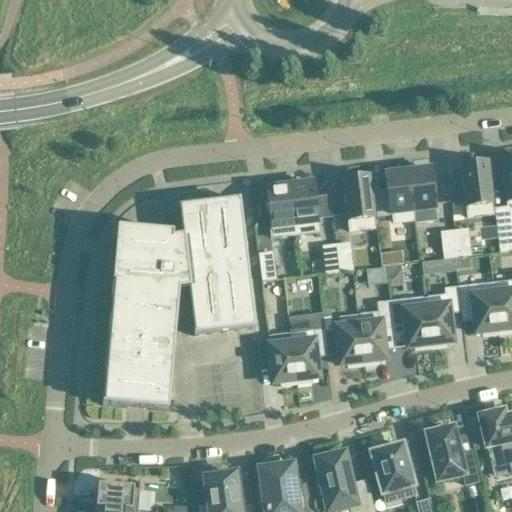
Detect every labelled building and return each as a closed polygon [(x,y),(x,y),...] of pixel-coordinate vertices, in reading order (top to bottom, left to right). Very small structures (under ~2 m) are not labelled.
[(511,161),(502,162),(508,210),(494,212),(499,255),(511,253),(511,234),(510,221),(511,220),(511,161)] [(486,164),(462,167),(468,219),(492,216),(486,164)] [(431,171),(407,174),(412,214),(413,214),(435,211),(431,171)] [(412,214),(407,174),(384,176),(389,217),(392,216),(394,225),(414,222),(413,214),(412,214)] [(367,178),(343,181),(350,233),(374,231),(367,178)] [(312,185),(289,188),(295,237),(318,234),(312,185)] [(295,237),(289,188),(266,190),(271,239),(295,237)] [(239,202),(180,209),(178,209),(182,240),(172,241),(172,236),(125,232),(122,267),(114,266),(101,407),(168,413),(178,294),(188,292),(193,338),(254,330),(239,202)] [(467,232),(454,233),(457,260),(470,258),(467,232)] [(457,260),(454,233),(441,235),(444,262),(455,260),(457,260)] [(349,246),(335,248),(339,274),(352,273),(349,246)] [(339,274),(335,248),(322,249),(325,276),(339,274)] [(389,268),(387,254),(379,255),(381,269),(389,268)] [(275,282),(271,255),(258,257),(261,283),(275,282)] [(455,260),(444,262),(445,275),(457,273),(455,260)] [(511,276),(511,283),(491,286),(498,337),(511,334),(511,275),(511,276)] [(498,337),(491,286),(458,290),(461,315),(472,314),(475,335),(482,335),(483,338),(498,337)] [(445,297),(424,300),(430,351),(445,349),(445,345),(452,344),(449,316),(461,315),(458,290),(444,291),(445,297)] [(430,351),(424,300),(390,304),(393,330),(405,328),(407,350),(414,349),(415,353),(430,351)] [(357,317),(358,327),(363,368),(378,366),(377,363),(385,362),(381,331),(393,330),(390,304),(377,305),(378,315),(357,317)] [(330,319),(322,320),(324,334),(332,333),(330,319)] [(363,368),(358,327),(336,330),(340,367),(347,366),(348,370),(363,368)] [(317,380),(315,359),(327,357),(324,332),(290,336),(296,387),(311,385),(310,381),(317,380)] [(296,387),(290,336),(268,338),(268,341),(256,342),(259,365),(270,364),(273,386),(280,385),(281,388),(296,387)] [(479,419),(486,450),(489,449),(490,456),(487,457),(491,470),(494,470),(495,477),(510,474),(510,477),(511,476),(511,418),(504,420),(502,414),(479,419)] [(426,437),(437,484),(463,478),(465,487),(478,484),(470,453),(459,456),(453,432),(442,434),(441,433),(426,437)] [(412,488),(413,488),(401,447),(393,449),(392,447),(379,450),(379,453),(371,455),(382,496),(396,492),(399,501),(415,497),(412,488)] [(349,511),(373,511),(366,483),(351,486),(349,478),(350,478),(349,477),(344,455),(314,462),(319,480),(315,481),(319,497),(322,496),(326,511),(337,511),(349,509),(349,511)] [(265,510),(264,511),(311,511),(306,489),(290,491),(289,485),(293,485),(291,468),(259,472),(261,487),(256,488),(259,511),(265,510)] [(240,511),(239,503),(238,503),(237,496),(238,495),(235,475),(222,477),(222,473),(206,475),(207,479),(204,480),(208,509),(199,510),(199,511),(240,511)] [(101,488),(98,488),(96,510),(116,511),(136,511),(139,491),(113,489),(114,486),(101,485),(101,488)] [(416,505),(418,511),(431,511),(429,502),(428,503),(428,502),(416,505)]
